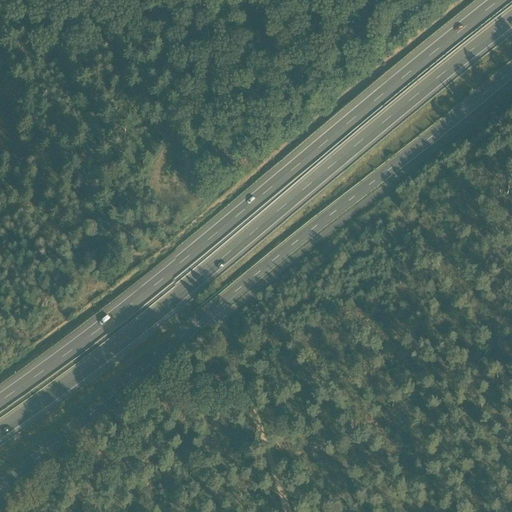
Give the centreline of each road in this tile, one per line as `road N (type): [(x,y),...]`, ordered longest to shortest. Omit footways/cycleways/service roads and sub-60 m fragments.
road 1 (tertiary): [(0,490),(511,79)]
road 2 (motorway): [(0,432),(511,28)]
road 3 (motorway): [(511,0),(0,403)]
road 4 (track): [(215,314),(285,511)]
road 5 (track): [(153,0),(195,191)]
